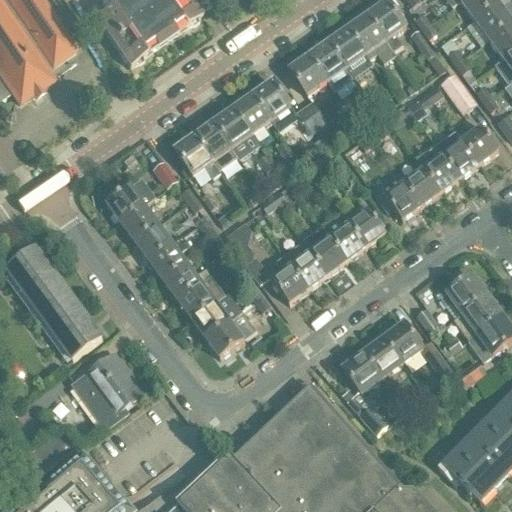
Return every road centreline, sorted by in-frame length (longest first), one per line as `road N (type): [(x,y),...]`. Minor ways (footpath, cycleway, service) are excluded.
road 1 (residential): [(482,225),(211,415),(40,194)]
road 2 (residential): [(40,194),(313,0)]
